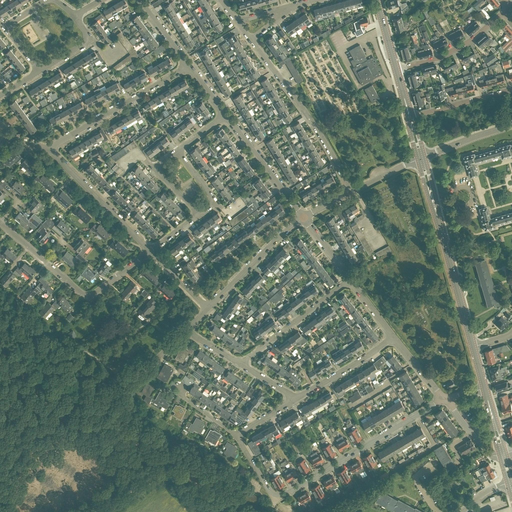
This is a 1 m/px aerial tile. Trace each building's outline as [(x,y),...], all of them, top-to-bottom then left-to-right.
[(124,0),(122,0),(119,2),(122,8),(128,5),(124,0)] [(245,2),(244,0),(238,0),(238,2),(240,11),(246,9),(244,2),(245,2)] [(250,0),(244,0),(245,2),(244,2),(246,9),(252,7),(250,0)] [(348,0),(347,0),(343,1),(345,10),(351,8),(348,0)] [(357,6),(354,0),(348,0),(351,8),(357,6)] [(396,0),(392,0),(387,2),(389,9),(398,6),(397,0),(396,0)] [(478,0),(473,5),(476,8),(479,6),(484,1),(482,0),(478,0)] [(496,0),(493,0),(491,2),(493,4),(491,5),(493,8),(499,3),(496,0)] [(343,1),(337,3),(340,11),(345,10),(343,1)] [(14,2),(9,5),(12,11),(17,7),(14,2)] [(122,8),(119,2),(114,5),(117,11),(122,8)] [(207,2),(201,5),(199,6),(202,11),(204,10),(210,7),(211,6),(211,5),(210,3),(209,3),(208,3),(207,2)] [(173,8),(170,3),(164,6),(167,12),(173,8)] [(337,3),(331,5),(334,13),(340,11),(337,3)] [(9,5),(4,8),(7,14),(12,11),(9,5)] [(117,11),(114,5),(108,8),(113,16),(112,14),(117,11)] [(331,5),(326,6),(328,15),(329,18),(335,16),(334,13),(331,5)] [(173,8),(167,12),(170,17),(176,13),(175,11),(178,9),(176,6),(173,8)] [(326,6),(320,8),(322,16),(328,15),(326,6)] [(207,15),(213,12),(214,11),(214,10),(213,8),(212,8),(211,8),(210,7),(204,10),(202,11),(202,12),(203,14),(206,12),(207,15)] [(113,16),(108,8),(103,11),(103,12),(101,13),(105,18),(106,17),(107,19),(113,16)] [(322,16),(320,8),(314,10),(317,18),(322,16)] [(482,19),(485,16),(486,16),(481,10),(478,13),(482,19)] [(216,17),(213,12),(207,15),(205,17),(206,19),(209,18),(210,20),(211,20),(216,17)] [(176,13),(170,17),(173,22),(179,18),(176,13)] [(300,17),(305,24),(310,21),(305,13),(300,17)] [(135,24),(140,20),(136,15),(131,19),(135,24)] [(211,20),(210,20),(208,22),(211,27),(212,27),(219,22),(216,17),(211,20)] [(305,24),(300,17),(295,20),(300,27),(305,24)] [(402,22),(401,17),(393,20),(394,26),(402,23),(402,24),(406,23),(406,22),(405,21),(402,22)] [(182,24),(179,18),(173,22),(176,27),(182,24)] [(356,21),(358,27),(368,24),(367,18),(356,21)] [(93,23),(92,24),(95,29),(101,25),(97,21),(97,20),(93,23)] [(140,20),(135,24),(139,29),(144,25),(140,20)] [(295,20),(290,24),(295,31),(300,27),(295,20)] [(470,25),(475,31),(480,27),(475,21),(470,25)] [(222,31),(221,29),(223,27),(224,26),(222,24),(221,24),(219,22),(212,27),(213,28),(214,29),(215,28),(218,33),(222,31)] [(402,23),(394,26),(396,32),(404,29),(403,27),(406,26),(405,25),(408,24),(407,22),(406,22),(406,23),(402,24),(402,23)] [(438,23),(436,25),(434,27),(436,30),(438,29),(440,33),(443,31),(438,23)] [(511,28),(507,23),(501,29),(506,33),(511,28)] [(32,41),(38,37),(30,24),(25,27),(25,29),(32,41)] [(185,29),(182,24),(176,27),(180,32),(185,29)] [(295,31),(290,24),(285,27),(288,30),(285,32),(288,36),(295,31)] [(101,25),(95,29),(99,34),(104,30),(101,25)] [(144,25),(139,29),(142,34),(147,30),(144,25)] [(475,31),(470,25),(465,29),(470,35),(475,31)] [(188,34),(185,29),(180,32),(183,37),(189,34),(188,34)] [(460,29),(454,32),(458,39),(463,36),(460,29)] [(104,30),(99,34),(102,39),(108,35),(104,30)] [(147,30),(142,34),(146,39),(151,35),(147,30)] [(191,32),(188,34),(189,34),(183,37),(186,43),(193,38),(192,35),(193,34),(191,32)] [(458,39),(454,32),(448,35),(452,42),(458,39)] [(229,45),(237,40),(238,39),(238,38),(237,36),(236,36),(235,36),(234,35),(235,34),(232,36),(230,33),(224,37),(227,42),(229,45)] [(484,42),(487,45),(488,46),(490,44),(490,43),(492,41),(486,34),(481,38),(484,42)] [(108,35),(102,39),(106,44),(112,40),(108,35)] [(147,46),(155,40),(151,35),(146,39),(143,41),(147,46)] [(276,41),(273,36),(265,41),(269,46),(276,41)] [(438,40),(442,47),(448,44),(444,37),(438,40)] [(193,38),(186,43),(189,48),(192,46),(194,49),(200,45),(198,42),(197,43),(193,38)] [(484,42),(481,38),(476,43),(482,49),(484,47),(482,44),(484,42)] [(276,41),(269,46),(272,51),(279,46),(282,44),(278,39),(276,41)] [(150,51),(159,45),(155,40),(147,46),(146,46),(150,51)] [(237,40),(229,45),(230,47),(233,45),(235,48),(240,45),(241,44),(241,43),(240,41),(239,41),(238,41),(237,40)] [(442,47),(438,40),(433,43),(436,50),(442,47)] [(240,45),(235,48),(232,50),(235,55),(236,54),(238,53),(243,50),(240,45)] [(352,68),(361,85),(379,76),(370,59),(366,61),(364,56),(365,55),(360,45),(349,51),(353,59),(350,61),(352,60),(355,67),(352,68)] [(426,57),(432,55),(431,50),(430,48),(429,48),(428,45),(423,46),(424,50),(426,57)] [(279,46),(272,51),(275,56),(283,51),(279,46)] [(10,49),(5,54),(7,56),(9,58),(14,54),(10,49)] [(283,51),(275,56),(277,58),(276,58),(276,59),(277,61),(278,61),(279,61),(286,56),(285,54),(288,52),(286,49),(283,51)] [(243,50),(238,53),(236,54),(237,57),(239,55),(241,58),(247,55),(243,50)] [(469,58),(471,60),(474,59),(476,58),(475,55),(475,54),(473,50),(467,53),(469,58)] [(89,54),(93,60),(98,57),(99,59),(102,57),(98,52),(96,53),(94,51),(89,54)] [(203,60),(209,57),(206,51),(200,55),(203,60)] [(469,58),(467,53),(461,56),(463,61),(464,60),(465,63),(468,62),(468,63),(472,61),(471,60),(469,58)] [(18,59),(14,54),(9,58),(13,63),(18,59)] [(89,54),(84,57),(88,63),(93,60),(89,54)] [(488,65),(497,59),(494,54),(484,60),(488,65)] [(247,55),(241,58),(236,62),(237,63),(238,63),(242,61),(244,64),(250,60),(251,60),(251,59),(249,56),(248,56),(248,57),(247,55)] [(9,58),(7,56),(4,59),(4,58),(0,61),(0,65),(2,64),(9,58)] [(88,63),(84,57),(79,60),(83,66),(88,63)] [(209,57),(203,60),(207,65),(212,62),(209,57)] [(164,61),(167,67),(172,64),(169,58),(164,61)] [(22,63),(18,59),(13,63),(16,68),(22,63)] [(455,59),(449,63),(451,67),(454,66),(455,69),(458,67),(457,64),(455,59)] [(79,60),(74,64),(78,70),(83,66),(79,60)] [(251,62),(250,60),(244,64),(247,69),(253,65),(254,65),(254,64),(253,61),(252,61),(251,62)] [(167,67),(164,61),(159,64),(162,70),(167,67)] [(216,67),(212,62),(207,65),(210,70),(216,67)] [(22,63),(16,68),(20,72),(26,68),(22,63)] [(451,67),(449,63),(443,66),(445,70),(447,73),(450,72),(448,69),(451,67)] [(74,64),(69,67),(72,73),(78,70),(74,64)] [(162,70),(159,64),(153,67),(157,73),(162,70)] [(254,67),(253,65),(247,69),(250,74),(256,70),(257,70),(257,69),(256,67),(255,66),(254,67)] [(429,67),(430,72),(431,75),(434,74),(437,73),(436,70),(437,70),(435,65),(429,67)] [(72,73),(69,67),(64,70),(67,76),(72,73)] [(157,73),(153,67),(148,70),(151,76),(157,73)] [(216,67),(210,70),(213,75),(219,72),(216,67)] [(256,70),(250,74),(248,75),(251,80),(253,79),(260,75),(260,74),(259,71),(258,71),(257,72),(256,70)] [(55,75),(59,81),(64,78),(60,72),(55,75)] [(139,76),(143,81),(148,78),(145,72),(139,76)] [(222,77),(219,72),(213,75),(216,81),(222,77)] [(502,74),(497,76),(499,84),(505,82),(503,76),(502,74)] [(55,75),(50,79),(54,84),(59,81),(55,75)] [(224,75),(222,77),(216,81),(219,86),(225,82),(227,80),(224,75)] [(139,76),(134,79),(138,84),(143,81),(139,76)] [(493,85),(490,76),(487,77),(488,79),(486,80),(485,79),(487,87),(493,85)] [(499,84),(497,76),(496,76),(496,77),(493,78),(492,76),(490,76),(493,85),(499,84)] [(264,87),(270,83),(267,78),(261,82),(264,87)] [(485,79),(479,81),(478,78),(475,79),(477,84),(480,83),(481,88),(487,87),(485,79)] [(54,84),(50,79),(45,82),(48,88),(54,84)] [(134,79),(129,82),(132,87),(138,84),(134,79)] [(242,79),(240,80),(245,87),(250,84),(247,81),(245,82),(242,79)] [(80,85),(77,80),(74,81),(69,83),(73,89),(77,86),(80,85)] [(180,83),(183,89),(186,87),(188,91),(192,89),(189,85),(188,86),(185,80),(180,83)] [(45,82),(40,85),(43,91),(48,88),(45,82)] [(132,87),(129,82),(124,85),(127,91),(132,87)] [(225,82),(219,86),(222,91),(228,87),(225,82)] [(111,86),(115,92),(120,89),(120,88),(117,83),(111,86)] [(183,89),(180,83),(175,86),(178,92),(183,89)] [(270,83),(264,87),(262,88),(263,91),(266,89),(267,92),(273,89),(274,88),(274,87),(273,85),(272,85),(271,85),(270,83)] [(447,96),(443,84),(439,85),(440,90),(435,92),(436,95),(432,96),(433,99),(437,99),(437,101),(444,99),(444,97),(447,96)] [(463,94),(460,84),(458,85),(458,87),(456,88),(455,86),(454,86),(457,95),(463,94)] [(468,92),(466,84),(466,85),(463,86),(463,84),(460,84),(463,94),(468,92)] [(43,91),(40,85),(35,88),(38,94),(43,91)] [(378,104),(381,102),(372,85),(364,89),(372,103),(376,100),(378,104)] [(111,86),(106,89),(109,95),(115,92),(111,86)] [(175,86),(169,89),(173,95),(178,92),(175,86)] [(457,95),(454,86),(445,89),(446,93),(450,92),(451,97),(457,95)] [(231,92),(228,87),(222,91),(225,96),(231,92)] [(38,94),(35,88),(29,91),(33,97),(38,94)] [(109,95),(106,89),(101,92),(104,97),(109,95)] [(173,95),(169,89),(164,92),(168,98),(170,102),(172,100),(172,99),(175,97),(173,95)] [(273,89),(267,92),(265,93),(268,99),(271,97),(276,94),(277,93),(277,92),(276,90),(275,90),(274,90),(273,89)] [(420,99),(420,98),(419,95),(422,94),(421,91),(418,92),(413,93),(415,100),(420,99)] [(104,97),(101,92),(96,94),(99,100),(104,97)] [(164,92),(159,95),(162,101),(168,98),(164,92)] [(236,104),(242,100),(241,98),(243,96),(246,95),(245,93),(242,93),(233,98),(236,104)] [(96,94),(90,97),(93,103),(99,100),(96,94)] [(276,94),(271,97),(274,102),(279,99),(276,94)] [(162,101),(159,95),(154,98),(157,104),(162,101)] [(93,103),(90,97),(85,100),(88,106),(93,103)] [(157,104),(154,98),(149,101),(152,107),(157,104)] [(420,99),(415,100),(416,106),(421,105),(424,104),(423,101),(424,101),(423,98),(420,98),(420,99)] [(279,99),(274,102),(272,103),(275,109),(282,104),(283,103),(283,102),(282,100),(281,100),(280,101),(279,99)] [(13,109),(19,105),(15,100),(10,104),(13,109)] [(242,100),(236,104),(240,109),(245,105),(242,100)] [(147,110),(150,109),(151,111),(153,109),(152,107),(149,101),(143,105),(145,107),(142,108),(144,112),(145,112),(147,110)] [(76,105),(79,111),(84,108),(81,102),(76,105)] [(199,113),(206,107),(202,102),(199,105),(197,102),(192,106),(194,108),(197,107),(200,111),(198,113),(199,113)] [(247,104),(245,105),(240,109),(243,114),(248,110),(251,109),(247,104)] [(284,106),(282,104),(275,109),(278,114),(280,112),(280,113),(286,109),(287,108),(285,105),(284,105),(284,106)] [(19,105),(13,109),(17,114),(22,110),(19,105)] [(79,111),(76,105),(71,108),(74,114),(79,111)] [(206,107),(199,113),(202,117),(200,119),(203,122),(209,117),(207,114),(209,112),(206,107)] [(74,114),(71,108),(65,111),(68,117),(74,114)] [(286,109),(280,113),(283,117),(289,114),(286,109)] [(22,110),(17,114),(20,119),(26,115),(22,110)] [(138,110),(133,113),(136,119),(137,121),(143,118),(138,110)] [(252,116),(248,110),(243,114),(246,119),(252,116)] [(68,117),(65,111),(60,114),(63,119),(68,117)] [(136,119),(133,113),(127,116),(131,122),(136,119)] [(60,114),(55,116),(58,122),(63,119),(60,114)] [(289,114),(283,117),(286,123),(292,119),(289,114)] [(26,115),(20,119),(24,124),(29,120),(26,115)] [(45,118),(43,116),(39,120),(41,122),(43,120),(46,124),(48,122),(45,118)] [(58,122),(55,116),(49,119),(53,125),(58,122)] [(127,116),(122,119),(126,125),(131,122),(127,116)] [(185,122),(189,128),(194,124),(190,119),(188,116),(185,118),(183,120),(185,122)] [(252,116),(246,119),(249,124),(255,121),(252,116)] [(122,119),(117,122),(121,128),(126,125),(122,119)] [(33,124),(29,120),(24,124),(28,129),(33,124)] [(185,122),(183,120),(178,123),(180,126),(184,131),(189,128),(185,122)] [(255,121),(249,124),(252,129),(258,126),(255,121)] [(117,122),(112,125),(115,131),(121,128),(117,122)] [(296,131),(302,127),(299,122),(293,126),(296,131)] [(37,129),(33,124),(28,129),(31,134),(37,129)] [(115,131),(112,125),(107,128),(110,134),(115,131)] [(180,126),(176,129),(180,135),(184,131),(180,126)] [(252,129),(255,133),(255,135),(264,129),(262,126),(259,128),(258,126),(252,129)] [(302,127),(296,131),(295,132),(298,137),(299,136),(305,132),(302,127)] [(220,137),(225,133),(221,128),(214,134),(218,139),(220,137)] [(180,135),(176,129),(171,133),(175,139),(180,135)] [(264,129),(255,135),(259,140),(264,136),(263,134),(265,132),(264,129)] [(99,141),(102,139),(103,142),(108,139),(105,134),(102,135),(100,132),(98,134),(97,133),(95,134),(95,135),(99,141)] [(305,132),(299,136),(303,141),(308,138),(305,132)] [(229,138),(225,133),(220,137),(218,139),(219,141),(221,140),(223,142),(229,138)] [(99,141),(95,135),(90,138),(93,144),(96,143),(98,145),(100,144),(99,141)] [(159,138),(165,146),(170,142),(166,137),(164,138),(162,136),(159,138)] [(93,144),(90,138),(85,141),(88,147),(91,146),(92,148),(95,147),(93,144)] [(165,146),(159,138),(154,141),(160,150),(165,146)] [(232,143),(229,138),(223,142),(227,147),(232,143)] [(311,143),(308,138),(303,141),(306,146),(311,143)] [(269,147),(275,144),(272,139),(266,142),(269,147)] [(88,147),(85,141),(80,144),(83,150),(88,147)] [(160,150),(154,141),(154,142),(150,145),(151,148),(155,153),(160,150)] [(236,147),(232,143),(227,147),(230,152),(236,147)] [(311,143),(306,146),(309,151),(315,148),(311,143)] [(80,144),(74,147),(78,153),(83,150),(80,144)] [(278,149),(275,144),(269,147),(273,153),(278,149)] [(199,153),(201,151),(198,146),(190,152),(193,157),(199,153)] [(507,157),(504,146),(498,148),(498,149),(500,155),(500,156),(501,159),(507,157)] [(78,153),(74,147),(69,150),(74,159),(79,156),(78,153)] [(236,147),(230,152),(234,156),(240,152),(236,147)] [(155,153),(151,148),(146,151),(150,157),(155,153)] [(318,153),(315,148),(309,151),(312,156),(318,153)] [(278,149),(273,153),(276,158),(281,154),(278,149)] [(500,155),(498,149),(492,150),(494,158),(500,156),(500,155)] [(492,150),(486,152),(488,160),(494,158),(492,150)] [(17,162),(22,157),(19,155),(18,156),(12,151),(3,160),(9,166),(13,161),(16,163),(17,162)] [(488,160),(486,152),(480,154),(482,161),(488,160)] [(199,153),(193,157),(197,162),(202,158),(199,153)] [(318,153),(312,156),(309,158),(311,160),(313,159),(315,162),(321,158),(318,153)] [(285,159),(281,154),(276,158),(279,163),(285,159)] [(482,161),(480,154),(475,155),(474,154),(463,157),(465,164),(473,162),(474,164),(482,161)] [(22,157),(17,162),(30,173),(35,167),(25,158),(25,159),(22,157)] [(206,163),(202,158),(197,162),(201,167),(206,163)] [(244,158),(236,163),(240,168),(242,167),(247,163),(244,158)] [(322,160),(321,158),(315,162),(318,167),(325,163),(325,162),(324,160),(323,159),(322,160)] [(285,159),(279,163),(282,168),(288,164),(285,159)] [(208,161),(206,163),(201,167),(204,171),(212,166),(208,161)] [(473,162),(465,164),(467,168),(468,170),(475,168),(474,164),(473,162)] [(247,163),(242,167),(246,171),(251,167),(247,163)] [(288,164),(282,168),(285,173),(291,169),(289,167),(291,166),(290,163),(288,164)] [(90,174),(94,169),(90,165),(85,169),(90,174)] [(138,166),(133,171),(132,170),(130,172),(133,175),(133,176),(134,177),(135,177),(136,177),(143,170),(138,166)] [(212,166),(204,171),(208,177),(215,171),(212,166)] [(255,172),(251,167),(246,171),(249,176),(255,172)] [(478,176),(475,168),(468,170),(470,176),(470,178),(478,176)] [(99,173),(94,169),(90,174),(94,178),(99,173)] [(294,174),(291,169),(285,173),(288,178),(294,174)] [(147,175),(143,170),(136,177),(137,179),(140,177),(142,179),(147,175)] [(42,176),(39,174),(39,173),(34,179),(38,181),(45,186),(44,187),(46,189),(47,188),(51,192),(55,188),(52,186),(54,184),(43,174),(42,176)] [(103,178),(99,173),(94,178),(98,182),(103,178)] [(296,173),(294,174),(288,178),(291,183),(297,180),(296,177),(298,176),(296,173)] [(325,177),(330,185),(335,182),(332,176),(330,174),(329,175),(330,177),(327,179),(325,176),(325,177)] [(147,175),(142,179),(140,181),(144,186),(146,184),(151,179),(147,175)] [(219,175),(215,179),(212,181),(215,186),(221,182),(223,180),(219,175)] [(330,185),(325,177),(323,178),(324,181),(322,182),(325,188),(330,185)] [(107,182),(103,178),(98,182),(102,187),(107,182)] [(151,179),(146,184),(144,186),(148,190),(150,188),(155,183),(151,179)] [(260,179),(254,183),(252,184),(256,189),(258,188),(263,184),(260,179)] [(107,182),(102,187),(107,191),(110,188),(112,190),(115,186),(113,184),(111,186),(109,184),(111,182),(109,180),(107,182)] [(13,184),(11,186),(20,194),(24,189),(16,181),(15,182),(13,181),(12,183),(13,184)] [(224,187),(221,182),(215,186),(219,191),(224,187)] [(314,187),(311,189),(315,194),(320,191),(316,185),(315,182),(312,184),(314,187)] [(322,182),(316,185),(320,191),(325,188),(322,182)] [(160,187),(155,183),(150,188),(155,192),(160,187)] [(263,184),(258,188),(261,192),(260,194),(267,188),(263,184)] [(227,185),(224,187),(219,191),(222,196),(230,190),(227,185)] [(115,186),(112,190),(114,192),(111,195),(115,200),(120,195),(122,193),(115,186)] [(310,186),(305,189),(310,198),(315,194),(311,189),(310,186)] [(267,188),(260,194),(261,195),(260,196),(262,199),(263,199),(265,202),(269,198),(267,196),(271,193),(267,188)] [(310,198),(305,189),(299,192),(305,201),(310,198)] [(236,197),(230,190),(222,196),(226,201),(229,199),(230,201),(231,202),(237,197),(236,197)] [(61,193),(60,192),(58,191),(53,196),(57,199),(58,198),(67,207),(72,201),(62,192),(61,193)] [(161,203),(168,196),(164,192),(159,196),(158,195),(155,198),(158,201),(159,201),(161,203)] [(124,199),(120,195),(115,200),(119,204),(124,199)] [(172,200),(168,196),(161,203),(165,207),(172,200)] [(31,212),(32,213),(33,212),(35,213),(43,204),(35,197),(30,202),(33,204),(29,208),(32,210),(31,212)] [(126,197),(124,199),(119,204),(124,208),(128,203),(126,201),(128,199),(126,197)] [(131,200),(128,203),(124,208),(128,212),(131,209),(133,212),(137,208),(135,206),(133,207),(131,205),(133,203),(131,200)] [(172,200),(165,207),(169,212),(172,209),(177,204),(172,200)] [(274,208),(280,216),(285,212),(283,210),(286,207),(281,201),(278,204),(274,208)] [(257,208),(252,202),(247,206),(248,207),(252,212),(257,208)] [(177,204),(172,209),(176,214),(181,209),(177,204)] [(355,204),(350,207),(354,213),(355,214),(360,211),(359,210),(355,204)] [(79,210),(77,208),(77,207),(72,213),(75,215),(76,214),(86,223),(91,217),(81,208),(79,210)] [(354,213),(350,207),(345,210),(346,211),(343,213),(347,220),(351,219),(350,218),(355,214),(354,213)] [(487,207),(479,209),(482,219),(489,217),(487,207)] [(137,208),(133,212),(135,214),(132,217),(137,221),(141,216),(139,213),(140,211),(139,210),(137,208)] [(280,216),(274,208),(269,211),(271,213),(275,219),(280,216)] [(181,209),(176,214),(180,218),(185,213),(181,209)] [(39,224),(31,217),(28,220),(26,218),(27,217),(24,214),(23,215),(20,213),(15,218),(24,225),(23,226),(27,229),(31,224),(29,223),(30,222),(36,227),(39,224)] [(31,217),(39,224),(42,220),(34,213),(31,217)] [(217,213),(212,216),(217,222),(221,218),(217,213)] [(275,219),(271,213),(266,217),(270,222),(270,223),(275,219)] [(141,216),(137,221),(141,225),(146,220),(143,218),(145,216),(143,214),(141,216)] [(217,222),(212,216),(208,220),(214,228),(218,224),(217,222)] [(265,216),(261,220),(260,220),(265,226),(270,222),(266,217),(265,216)] [(329,227),(335,223),(334,221),(336,219),(335,216),(326,221),(329,227)] [(499,216),(493,218),(495,226),(501,224),(499,216)] [(260,220),(261,220),(259,217),(257,219),(258,220),(255,223),(256,224),(260,229),(265,226),(260,220)] [(483,221),(482,221),(483,226),(489,225),(488,222),(491,221),(490,219),(489,217),(482,219),(483,221)] [(490,219),(491,221),(488,222),(489,225),(483,226),(485,231),(495,228),(495,226),(493,218),(490,219)] [(147,219),(146,220),(141,225),(145,229),(150,225),(148,222),(149,221),(147,219)] [(58,223),(56,226),(65,233),(69,228),(60,220),(59,222),(58,220),(57,222),(58,223)] [(214,228),(208,220),(203,224),(209,232),(214,228)] [(49,226),(44,222),(37,230),(41,234),(37,238),(43,243),(50,234),(49,233),(50,232),(48,231),(47,232),(45,230),(49,226)] [(335,223),(329,227),(333,232),(338,228),(337,226),(339,224),(338,222),(335,223)] [(98,227),(95,224),(91,229),(94,232),(95,231),(104,240),(110,234),(99,225),(98,227)] [(209,232),(203,224),(198,227),(202,233),(204,235),(209,232)] [(255,233),(251,227),(249,224),(247,226),(247,227),(245,229),(246,230),(246,231),(250,236),(250,237),(255,233)] [(260,229),(256,224),(251,227),(255,233),(260,229)] [(150,225),(145,229),(149,234),(154,229),(150,225)] [(154,229),(149,234),(154,238),(159,233),(156,231),(158,229),(156,227),(154,229)] [(202,233),(198,227),(193,231),(195,233),(193,235),(197,240),(200,239),(198,236),(202,233)] [(341,233),(338,228),(333,232),(336,237),(341,233)] [(246,230),(241,234),(245,240),(250,236),(246,231),(246,230)] [(343,232),(341,233),(336,237),(339,242),(345,238),(346,237),(343,232)] [(184,238),(188,244),(190,246),(194,243),(187,233),(185,235),(186,236),(184,238)] [(241,234),(236,237),(240,243),(245,240),(241,234)] [(236,237),(231,241),(236,247),(240,243),(236,237)] [(74,247),(77,249),(76,251),(78,252),(79,251),(83,255),(90,246),(81,238),(74,247)] [(184,238),(179,242),(183,247),(188,244),(184,238)] [(345,238),(339,242),(342,247),(348,243),(345,238)] [(230,239),(226,243),(227,244),(226,245),(230,250),(231,250),(236,247),(231,241),(230,239)] [(299,248),(304,244),(300,239),(295,243),(297,246),(295,248),(296,250),(299,248)] [(116,243),(114,241),(109,246),(112,249),(113,248),(123,257),(128,251),(118,242),(116,243)] [(183,247),(179,242),(174,246),(178,251),(179,252),(180,254),(183,252),(182,250),(184,249),(183,247)] [(351,249),(348,243),(342,247),(345,252),(351,249)] [(230,250),(226,245),(226,244),(221,247),(225,253),(230,250)] [(304,244),(299,248),(303,253),(308,249),(304,244)] [(284,248),(279,252),(284,257),(288,253),(287,252),(289,250),(285,245),(283,247),(284,248)] [(178,251),(174,246),(169,249),(174,256),(179,252),(178,251)] [(221,247),(217,251),(221,257),(225,253),(221,247)] [(351,249),(345,252),(348,257),(356,252),(353,247),(351,249)] [(0,251),(0,257),(2,259),(5,256),(11,262),(16,256),(7,248),(4,252),(2,250),(0,251)] [(81,260),(76,256),(74,258),(67,251),(65,250),(65,249),(62,248),(61,253),(63,255),(62,257),(71,266),(76,260),(79,262),(81,260)] [(312,253),(308,249),(303,253),(306,258),(312,253)] [(221,257),(217,251),(211,255),(211,256),(209,258),(212,262),(215,260),(215,261),(221,257)] [(279,252),(275,257),(280,261),(284,257),(279,252)] [(361,261),(356,252),(348,257),(351,262),(354,261),(356,264),(361,261)] [(86,260),(78,253),(76,256),(81,260),(83,262),(86,260)] [(312,253),(306,258),(310,262),(315,258),(312,253)] [(275,257),(271,261),(277,268),(282,263),(280,261),(275,257)] [(315,258),(310,262),(314,267),(319,263),(315,258)] [(186,271),(194,265),(195,264),(192,259),(182,266),(186,271)] [(487,306),(495,304),(496,308),(500,307),(499,306),(502,305),(501,302),(497,303),(485,259),(480,261),(477,262),(475,262),(487,306)] [(277,268),(271,261),(266,265),(271,270),(273,268),(275,270),(277,268)] [(101,274),(103,276),(111,267),(105,262),(98,271),(96,269),(93,271),(99,276),(101,274)] [(15,270),(20,275),(23,272),(29,277),(35,271),(32,268),(31,269),(24,263),(20,269),(18,267),(15,270)] [(323,268),(319,263),(314,267),(317,272),(323,268)] [(196,267),(194,265),(186,271),(189,276),(197,270),(195,272),(193,270),(196,267)] [(271,270),(266,265),(264,267),(262,267),(262,269),(267,274),(268,273),(272,273),(272,272),(273,271),(271,270)] [(99,276),(93,271),(92,273),(86,268),(81,273),(89,281),(92,278),(93,279),(94,277),(95,277),(97,278),(99,276)] [(323,268),(317,272),(321,277),(327,272),(323,268)] [(159,282),(156,280),(158,278),(148,269),(147,271),(144,269),(140,274),(143,276),(143,275),(153,283),(155,286),(159,282)] [(20,275),(15,270),(13,272),(10,270),(1,280),(3,282),(1,283),(5,287),(16,275),(18,277),(20,275)] [(197,270),(189,276),(193,281),(195,280),(197,282),(202,279),(201,277),(202,277),(199,273),(197,270)] [(327,272),(321,277),(325,281),(330,277),(327,272)] [(259,274),(255,278),(262,285),(264,283),(261,281),(263,279),(265,280),(267,278),(264,275),(262,276),(259,274)] [(48,284),(41,277),(37,281),(39,283),(38,285),(35,288),(40,292),(42,289),(48,295),(53,290),(47,284),(48,284)] [(330,277),(325,281),(329,286),(334,282),(330,277)] [(262,285),(255,278),(251,282),(255,287),(259,283),(262,285)] [(129,283),(130,284),(122,294),(124,296),(122,298),(126,302),(129,300),(128,299),(136,289),(134,287),(136,285),(131,281),(129,283)] [(284,283),(282,281),(276,286),(278,289),(284,283)] [(307,286),(308,287),(313,295),(318,291),(314,286),(316,285),(313,281),(307,286)] [(251,282),(247,286),(251,291),(255,287),(251,282)] [(166,283),(163,286),(161,284),(157,289),(159,291),(160,290),(169,298),(174,293),(168,287),(169,286),(166,283)] [(251,291),(247,286),(242,291),(247,295),(246,296),(248,298),(253,293),(251,291)] [(307,291),(305,293),(309,298),(313,295),(308,287),(305,289),(307,291)] [(40,292),(35,288),(33,290),(30,288),(22,297),(29,304),(33,299),(31,298),(36,292),(38,294),(40,292)] [(300,292),(298,293),(304,302),(309,298),(305,293),(302,295),(300,292)] [(239,293),(238,295),(237,295),(233,300),(239,303),(243,297),(239,293)] [(304,302),(298,293),(295,295),(297,299),(295,300),(299,305),(304,302)] [(343,304),(348,299),(344,295),(339,299),(343,304)] [(53,303),(58,307),(60,305),(68,312),(72,307),(68,303),(69,302),(63,297),(58,302),(56,300),(53,303)] [(153,304),(155,302),(152,298),(141,310),(140,309),(138,312),(143,316),(145,314),(147,316),(155,306),(153,304)] [(352,304),(348,299),(343,304),(347,308),(352,304)] [(239,303),(233,300),(230,304),(235,308),(239,303)] [(299,305),(295,300),(290,304),(294,309),(299,305)] [(58,307),(53,303),(51,306),(48,303),(40,313),(45,318),(54,308),(56,310),(58,307)] [(237,310),(235,308),(230,304),(226,309),(232,313),(233,312),(235,313),(237,310)] [(290,304),(286,307),(290,313),(294,309),(290,304)] [(352,304),(347,308),(350,313),(356,309),(352,304)] [(286,307),(284,305),(279,308),(285,316),(290,313),(286,307)] [(326,310),(331,317),(332,319),(337,315),(331,307),(326,310)] [(285,316),(279,308),(274,312),(280,320),(285,316)] [(221,317),(222,317),(226,320),(228,318),(232,313),(226,309),(223,314),(221,317)] [(356,309),(350,313),(354,318),(359,313),(356,309)] [(331,317),(326,310),(324,312),(323,311),(321,313),(321,314),(325,319),(328,322),(330,320),(329,319),(331,317)] [(359,313),(354,318),(358,322),(363,318),(359,313)] [(321,314),(317,317),(320,323),(322,325),(325,323),(323,320),(325,319),(321,314)] [(270,316),(268,318),(267,317),(265,319),(272,328),(276,324),(270,316)] [(502,330),(508,322),(502,316),(495,324),(502,330)] [(317,317),(312,321),(316,326),(320,323),(317,317)] [(363,318),(358,322),(361,327),(367,323),(363,318)] [(265,320),(261,323),(261,324),(267,331),(272,328),(265,319),(264,319),(265,320)] [(312,321),(307,325),(311,330),(316,326),(312,321)] [(216,333),(220,328),(212,322),(208,328),(216,333)] [(370,327),(367,323),(361,327),(365,332),(370,327)] [(267,331),(261,324),(257,327),(262,335),(267,331)] [(311,330),(307,325),(302,328),(306,333),(311,330)] [(262,335),(257,327),(254,329),(256,331),(254,333),(258,338),(262,335)] [(370,327),(365,332),(369,336),(374,332),(370,327)] [(225,332),(220,328),(216,333),(221,337),(225,332)] [(299,343),(301,346),(308,340),(302,333),(300,334),(298,331),(293,335),(299,343)] [(225,332),(221,337),(226,341),(231,334),(228,332),(227,333),(225,332)] [(232,332),(231,334),(226,341),(230,344),(234,339),(233,339),(236,335),(232,332)] [(378,340),(376,338),(378,337),(374,332),(369,336),(374,343),(378,340)] [(293,335),(289,339),(292,344),(295,342),(297,345),(299,343),(293,335)] [(242,338),(239,342),(235,348),(240,351),(244,346),(241,344),(245,340),(242,338)] [(239,342),(234,339),(230,344),(235,348),(239,342)] [(292,344),(289,339),(284,342),(288,347),(292,344)] [(355,344),(358,350),(363,346),(360,341),(355,344)] [(279,346),(278,345),(275,347),(282,352),(283,351),(285,349),(288,353),(291,351),(288,347),(284,342),(279,346)] [(358,350),(355,344),(352,346),(350,343),(348,344),(348,345),(353,353),(358,350)] [(322,344),(315,349),(317,352),(319,350),(320,352),(325,348),(322,344)] [(348,345),(343,348),(348,356),(353,353),(348,345)] [(499,353),(502,352),(510,350),(507,345),(493,349),(486,351),(487,357),(494,355),(499,353)] [(186,349),(185,349),(184,350),(181,348),(176,358),(182,362),(188,352),(191,354),(193,350),(187,347),(186,349)] [(348,356),(343,348),(342,347),(337,350),(343,359),(348,356)] [(199,361),(204,354),(199,350),(197,353),(196,352),(194,355),(199,358),(198,359),(199,361)] [(343,359),(337,350),(332,353),(337,362),(343,359)] [(259,359),(263,361),(262,363),(264,364),(265,363),(267,365),(271,359),(266,356),(268,353),(266,352),(264,355),(263,354),(259,359)] [(205,354),(204,354),(199,361),(204,364),(206,363),(209,357),(207,356),(208,355),(205,353),(205,354)] [(392,364),(397,360),(393,355),(391,354),(390,354),(388,355),(388,357),(389,358),(388,359),(392,364)] [(375,362),(380,366),(387,361),(383,356),(375,362)] [(214,361),(209,357),(206,363),(210,366),(214,361)] [(276,363),(271,359),(267,365),(272,368),(276,363)] [(327,369),(324,363),(322,360),(317,364),(319,366),(322,372),(327,369)] [(324,363),(327,369),(332,365),(329,360),(324,363)] [(397,360),(392,364),(390,366),(394,371),(396,369),(396,370),(401,365),(397,360)] [(214,361),(210,366),(213,368),(212,371),(214,372),(219,364),(214,361)] [(374,364),(369,368),(374,377),(377,375),(374,372),(381,368),(380,366),(375,362),(374,363),(374,364)] [(276,363),(272,368),(277,372),(281,366),(276,363)] [(219,364),(214,372),(218,375),(219,376),(220,373),(224,368),(219,364)] [(166,382),(173,369),(165,365),(158,377),(166,382)] [(282,365),(281,366),(277,372),(279,374),(279,375),(281,376),(282,375),(286,370),(283,368),(284,366),(282,365)] [(322,372),(319,366),(313,369),(317,375),(322,372)] [(499,372),(506,370),(505,367),(501,368),(501,369),(500,370),(499,366),(490,368),(491,369),(490,370),(491,371),(492,374),(499,372)] [(288,372),(286,370),(282,375),(287,379),(293,370),(291,368),(288,372)] [(369,368),(363,371),(366,376),(369,375),(371,378),(374,377),(369,368)] [(317,375),(313,369),(308,373),(311,378),(317,375)] [(293,370),(287,379),(291,382),(295,377),(298,374),(293,370)] [(502,377),(506,376),(505,374),(507,374),(506,370),(499,372),(492,374),(493,377),(493,378),(493,379),(494,380),(502,378),(502,377)] [(233,374),(234,373),(232,371),(231,373),(228,371),(225,375),(223,374),(221,376),(228,381),(233,374)] [(363,371),(357,374),(362,382),(364,381),(363,379),(366,376),(363,371)] [(402,380),(409,376),(406,371),(399,375),(402,380)] [(233,374),(228,381),(230,383),(232,381),(234,383),(238,378),(233,374)] [(354,375),(355,376),(352,377),(355,383),(358,381),(359,383),(362,382),(357,374),(356,374),(354,375)] [(412,380),(409,376),(402,380),(405,385),(412,380)] [(295,377),(291,382),(296,386),(300,380),(295,377)] [(355,383),(352,377),(346,381),(350,386),(355,383)] [(234,383),(233,385),(238,388),(239,387),(243,381),(238,378),(234,383)] [(415,385),(412,380),(405,385),(407,390),(415,385)] [(243,381),(239,387),(244,390),(248,385),(243,381)] [(350,386),(346,381),(341,384),(344,390),(350,386)] [(507,382),(495,385),(497,391),(509,388),(507,382)] [(191,388),(188,391),(193,395),(197,390),(200,386),(195,383),(192,386),(191,388)] [(146,395),(144,399),(149,404),(151,401),(150,400),(152,398),(149,396),(154,386),(149,384),(148,386),(146,385),(142,392),(146,395)] [(346,392),(344,390),(341,384),(338,385),(337,385),(335,386),(336,387),(335,387),(337,391),(335,393),(337,397),(346,392)] [(371,384),(365,388),(368,393),(374,389),(371,384)] [(415,385),(407,390),(410,394),(418,390),(415,385)] [(368,393),(365,388),(364,386),(361,389),(362,390),(360,391),(363,396),(368,393)] [(255,397),(260,401),(264,396),(262,395),(264,392),(261,389),(255,397)] [(197,390),(193,395),(198,398),(202,393),(197,390)] [(204,390),(202,393),(198,398),(203,402),(207,397),(209,394),(204,390)] [(418,390),(410,394),(413,399),(421,395),(418,390)] [(160,392),(158,394),(155,400),(152,399),(150,403),(158,408),(160,405),(166,409),(169,403),(166,402),(168,397),(160,392)] [(324,395),(329,403),(331,401),(330,399),(333,398),(334,400),(337,398),(334,393),(331,395),(329,392),(324,395)] [(324,395),(318,399),(323,407),(329,403),(324,395)] [(423,399),(421,395),(413,399),(416,404),(423,399)] [(506,402),(509,401),(507,395),(500,397),(502,407),(507,406),(506,402)] [(260,401),(255,397),(253,396),(251,398),(253,400),(252,402),(257,406),(260,401)] [(207,397),(203,402),(208,405),(212,400),(207,397)] [(214,397),(212,400),(208,405),(213,409),(219,401),(214,397)] [(323,407),(318,399),(313,402),(318,410),(323,407)] [(400,400),(396,403),(400,411),(405,408),(400,400)] [(507,406),(502,407),(504,413),(505,415),(508,414),(507,412),(511,410),(511,408),(511,405),(510,405),(510,404),(511,403),(511,400),(511,401),(509,402),(509,401),(506,402),(507,406)] [(219,401),(213,409),(218,412),(222,407),(223,405),(219,401)] [(257,406),(252,402),(250,404),(248,403),(246,405),(248,407),(254,411),(257,406)] [(313,402),(307,405),(312,413),(318,410),(317,410),(318,410),(313,402)] [(396,403),(391,406),(395,414),(400,411),(396,403)] [(183,408),(179,406),(179,407),(176,405),(173,411),(175,412),(174,415),(180,419),(185,412),(182,410),(183,408)] [(304,412),(301,414),(308,424),(310,423),(307,417),(313,414),(312,413),(307,405),(305,407),(304,406),(302,407),(302,408),(302,409),(304,412)] [(391,406),(386,409),(391,416),(395,414),(391,406)] [(225,409),(222,407),(218,412),(223,416),(226,411),(228,408),(226,407),(225,409)] [(243,411),(241,413),(246,417),(248,414),(250,416),(254,411),(248,407),(245,412),(243,411)] [(386,409),(381,412),(386,419),(391,416),(386,409)] [(438,419),(445,413),(442,409),(435,414),(438,419)] [(226,411),(223,416),(228,419),(231,414),(226,411)] [(297,411),(291,415),(294,421),(296,423),(301,419),(305,426),(308,424),(301,414),(299,415),(297,411)] [(233,412),(231,414),(228,419),(233,423),(235,420),(240,424),(243,420),(235,414),(235,413),(233,412)] [(386,419),(381,412),(377,415),(381,422),(386,419)] [(445,413),(438,419),(442,423),(449,418),(445,413)] [(294,421),(291,415),(285,418),(289,424),(294,421)] [(377,415),(372,418),(376,425),(381,422),(377,415)] [(203,422),(196,418),(193,424),(191,423),(189,427),(190,427),(188,430),(192,432),(194,429),(200,433),(203,428),(202,428),(204,425),(202,424),(203,422)] [(282,425),(279,427),(282,431),(285,430),(284,429),(290,426),(289,424),(285,418),(280,421),(282,425)] [(318,430),(322,428),(317,418),(313,420),(318,430)] [(372,418),(367,420),(372,428),(376,425),(372,418)] [(452,422),(449,418),(442,423),(445,427),(452,422)] [(372,428),(367,420),(362,423),(367,431),(372,428)] [(452,422),(445,427),(448,432),(455,426),(452,422)] [(282,431),(279,427),(277,428),(274,424),(273,424),(271,425),(271,426),(269,427),(272,433),(274,436),(280,433),(282,431)] [(455,426),(448,432),(452,436),(459,431),(455,426)] [(269,427),(263,431),(266,436),(272,433),(269,427)] [(352,431),(358,440),(361,438),(356,428),(352,431)] [(416,431),(420,438),(425,435),(421,428),(416,431)] [(205,439),(215,444),(220,435),(214,431),(213,432),(211,430),(205,439)] [(266,436),(263,431),(258,434),(261,439),(266,436)] [(358,440),(352,431),(349,433),(354,442),(358,440)] [(416,431),(411,433),(416,441),(420,438),(416,431)] [(416,441),(411,433),(407,436),(411,444),(416,441)] [(261,439),(258,434),(252,437),(254,440),(256,443),(261,439)] [(339,438),(345,448),(349,445),(345,439),(344,440),(342,436),(339,438)] [(411,444),(407,436),(402,439),(406,446),(411,444)] [(345,448),(339,438),(336,440),(338,443),(337,444),(340,450),(345,448)] [(402,439),(397,442),(402,449),(406,446),(402,439)] [(467,443),(458,448),(462,455),(471,450),(475,448),(470,440),(466,442),(467,443)] [(225,446),(227,448),(224,453),(231,457),(232,455),(235,457),(237,453),(234,451),(236,447),(227,442),(225,446)] [(402,449),(397,442),(393,445),(397,452),(402,449)] [(326,446),(332,455),(335,453),(330,444),(326,446)] [(397,452),(393,445),(388,447),(392,455),(397,452)] [(456,466),(455,467),(442,445),(439,447),(433,450),(447,472),(447,471),(448,474),(457,469),(456,466)] [(332,455),(326,446),(323,448),(328,457),(332,455)] [(388,447),(383,450),(387,458),(392,455),(388,447)] [(387,458),(383,450),(378,453),(383,460),(385,459),(387,463),(390,461),(387,458)] [(313,453),(319,463),(323,460),(320,454),(318,455),(316,452),(313,453)] [(319,463),(313,453),(310,455),(312,459),(311,460),(314,466),(319,463)] [(370,454),(367,456),(372,465),(376,463),(370,454)] [(372,465),(367,456),(363,458),(369,467),(372,465)] [(300,461),(306,471),(310,469),(304,459),(300,461)] [(306,471),(300,461),(297,464),(302,473),(306,471)] [(358,461),(354,464),(360,473),(364,471),(358,461)] [(360,473),(354,464),(350,466),(353,472),(355,471),(357,475),(360,473)] [(481,482),(482,482),(489,478),(490,480),(497,476),(494,470),(492,471),(489,464),(480,469),(476,471),(481,482)] [(287,469),(293,479),(297,476),(294,470),(293,471),(290,467),(287,469)] [(293,479),(287,469),(284,471),(286,474),(285,475),(289,481),(293,479)] [(345,469),(341,471),(347,481),(350,479),(345,469)] [(347,481),(341,471),(337,474),(343,483),(345,486),(348,484),(346,481),(347,481)] [(379,477),(382,481),(389,476),(387,472),(379,477)] [(278,475),(274,477),(280,487),(284,484),(278,475)] [(328,479),(334,489),(337,487),(335,483),(336,483),(332,476),(328,479)] [(280,487),(274,477),(271,479),(277,489),(280,487)] [(334,489),(328,479),(324,482),(327,488),(329,487),(331,491),(334,489)] [(373,480),(366,484),(369,488),(376,485),(373,480)] [(319,485),(315,487),(321,496),(324,494),(319,485)] [(321,496),(315,487),(312,489),(317,498),(321,496)] [(362,492),(360,490),(359,487),(353,490),(356,496),(362,492)] [(247,491),(244,496),(255,502),(258,497),(247,491)] [(307,492),(302,495),(308,504),(311,502),(309,499),(310,498),(307,492)] [(380,492),(378,497),(376,500),(376,501),(392,510),(393,509),(397,511),(420,511),(415,509),(414,510),(397,500),(397,501),(380,492)] [(308,504),(302,495),(298,497),(302,504),(303,503),(305,505),(303,506),(304,508),(301,509),(303,511),(304,511),(308,510),(309,511),(310,511),(312,511),(310,508),(308,504)]
